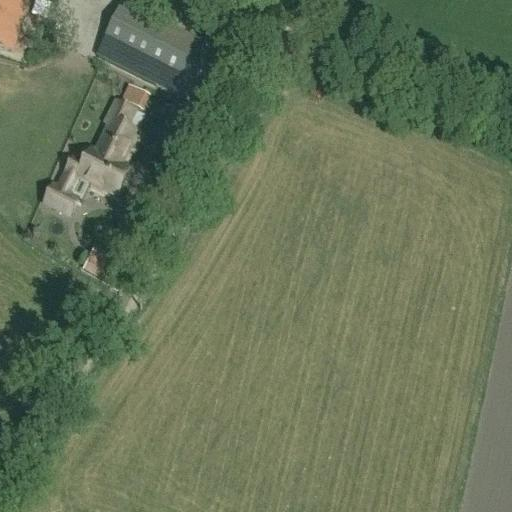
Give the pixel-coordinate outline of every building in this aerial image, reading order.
[(0,0),(0,50),(14,55),(29,0),(0,0)] [(51,25),(56,7),(44,4),(39,21),(51,25)] [(121,5),(95,57),(185,104),(180,114),(202,126),(234,62),(121,5)] [(127,102),(148,113),(156,98),(135,87),(127,102)] [(132,148),(147,120),(117,104),(106,126),(109,128),(94,155),(120,168),(131,147),(132,148)] [(120,168),(94,155),(89,152),(82,165),(71,159),(55,191),(51,188),(42,205),(66,217),(75,201),(67,197),(76,179),(88,186),(87,188),(101,195),(102,193),(112,198),(126,171),(120,168)] [(98,254),(86,276),(112,290),(124,268),(98,254)]
